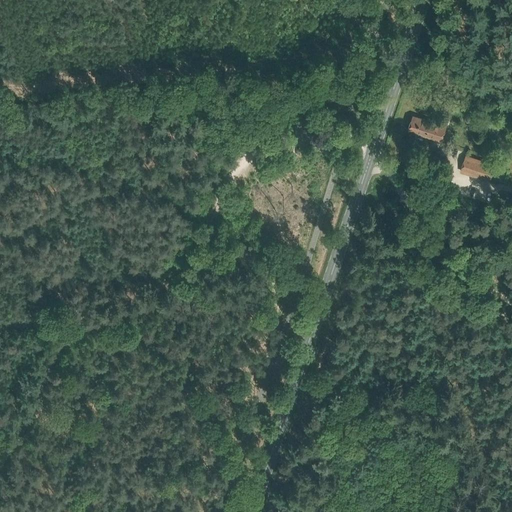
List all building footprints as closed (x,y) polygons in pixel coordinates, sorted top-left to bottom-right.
[(467,68),(464,75),(477,79),(480,72),(467,68)] [(409,130),(442,140),(447,126),(414,115),(409,130)] [(496,138),(502,119),(490,116),(484,135),(496,138)] [(460,172),(491,181),(496,164),(465,155),(460,172)] [(420,156),(417,163),(418,164),(418,166),(421,167),(422,165),(423,165),(426,158),(420,156)] [(430,162),(427,171),(434,173),(437,164),(430,162)]
